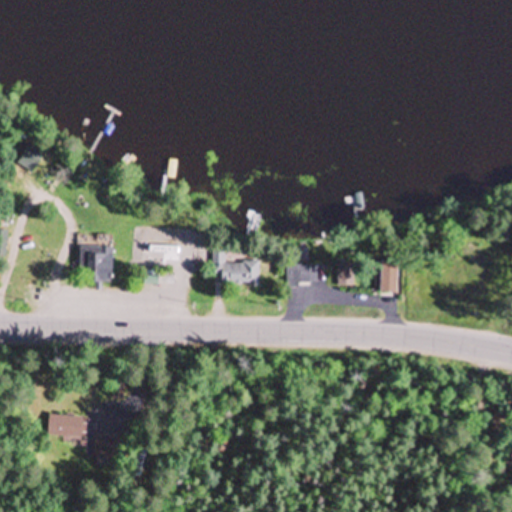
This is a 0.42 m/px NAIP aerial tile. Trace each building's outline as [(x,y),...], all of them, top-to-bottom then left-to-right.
[(33,175),(45,152),(29,143),(17,166),(33,175)] [(117,250),(131,250),(132,233),(118,233),(117,250)] [(441,288),(477,283),(476,270),(495,267),(491,245),(435,253),(441,288)] [(113,249),(81,249),(81,285),(113,285),(113,249)] [(310,265),(306,265),(306,250),(287,251),(288,288),(317,287),(316,273),(311,273),(310,265)] [(213,276),(221,276),(221,287),(259,287),(259,264),(225,264),(225,252),(213,252),(213,276)] [(381,294),(399,294),(399,262),(381,262),(381,294)] [(355,287),(355,265),(337,265),(337,287),(355,287)] [(48,440),(84,440),(84,417),(48,417),(48,440)] [(108,470),(118,443),(100,437),(90,463),(108,470)]
